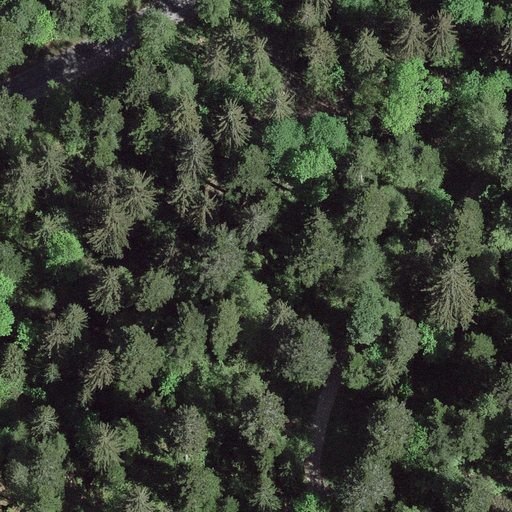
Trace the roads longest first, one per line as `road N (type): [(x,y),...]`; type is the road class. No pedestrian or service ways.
road 1 (track): [(511,121),(480,197),(354,345),(317,431),(333,485)]
road 2 (tertiary): [(181,0),(0,101)]
road 3 (track): [(333,485),(379,494),(511,476)]
